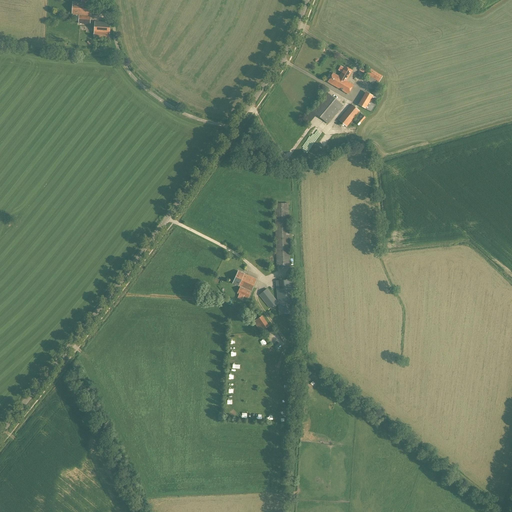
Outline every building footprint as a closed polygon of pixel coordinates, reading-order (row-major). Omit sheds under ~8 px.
[(73,2),(72,14),(79,15),(78,23),(90,24),(91,0),(81,0),(81,2),(73,2)] [(93,37),(109,38),(111,22),(95,21),(93,37)] [(345,67),(339,77),(346,81),(352,71),(345,67)] [(365,79),(373,84),(375,85),(377,81),(379,82),(383,76),(369,68),(365,74),(368,75),(365,79)] [(346,81),(339,77),(333,73),(328,82),(348,94),(353,85),(346,81)] [(366,91),(358,104),(370,112),(378,99),(366,91)] [(343,106),(327,92),(303,121),(308,125),(316,115),(328,124),(343,106)] [(338,120),(347,127),(360,111),(351,104),(338,120)] [(361,113),(354,121),(359,126),(366,118),(361,113)] [(274,203),(276,267),(290,266),(288,203),(274,203)] [(232,283),(240,287),(242,288),(244,283),(253,287),(256,279),(238,271),(232,283)] [(275,280),(277,301),(279,315),(296,313),(292,275),(286,276),(286,279),(275,280)] [(242,288),(240,287),(238,293),(248,297),(253,287),(244,283),(242,288)] [(269,308),(277,301),(267,288),(259,295),(269,308)] [(253,322),(261,332),(263,330),(269,326),(262,316),(253,322)]
